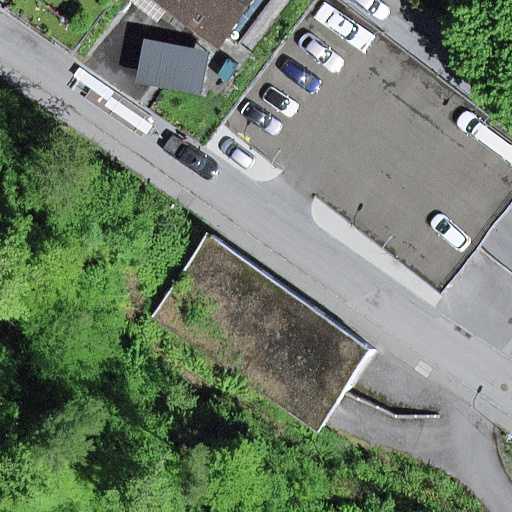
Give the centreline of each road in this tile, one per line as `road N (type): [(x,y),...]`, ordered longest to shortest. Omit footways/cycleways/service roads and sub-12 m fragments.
road 1 (residential): [(0,36),(511,387)]
road 2 (residential): [(410,0),(511,76)]
